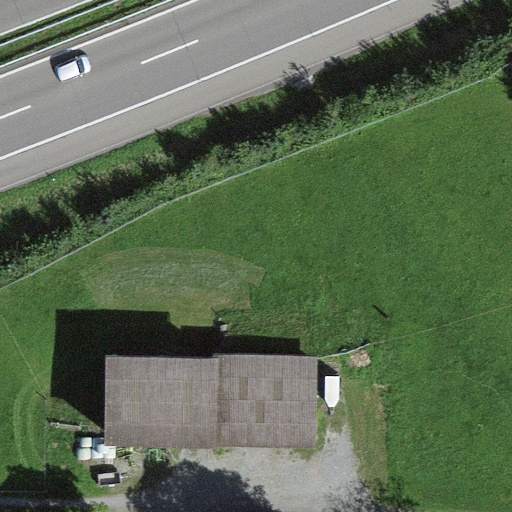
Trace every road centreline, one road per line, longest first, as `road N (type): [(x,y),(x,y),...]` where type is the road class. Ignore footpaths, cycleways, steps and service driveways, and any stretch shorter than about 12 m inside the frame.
road 1 (track): [(0,504),(353,511)]
road 2 (motorway): [(0,121),(307,0)]
